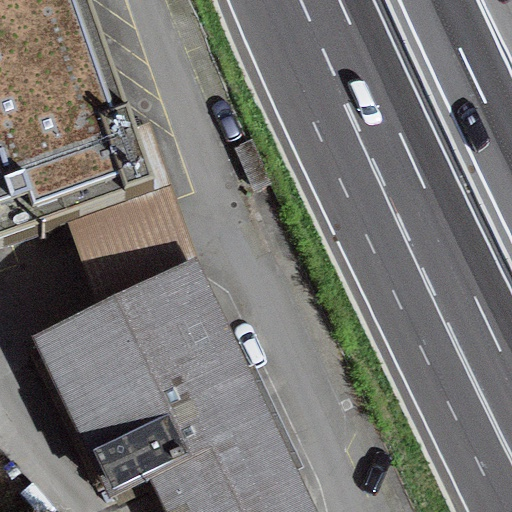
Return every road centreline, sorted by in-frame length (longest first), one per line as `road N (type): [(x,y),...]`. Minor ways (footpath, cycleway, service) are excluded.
road 1 (motorway): [(339,0),(480,309)]
road 2 (motorway): [(511,157),(437,0)]
road 3 (motorway): [(480,309),(511,434)]
